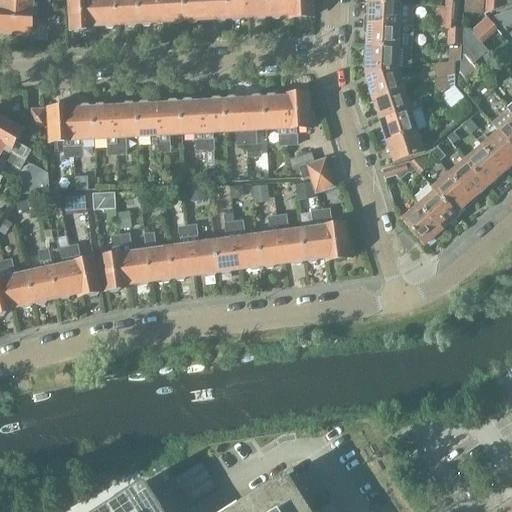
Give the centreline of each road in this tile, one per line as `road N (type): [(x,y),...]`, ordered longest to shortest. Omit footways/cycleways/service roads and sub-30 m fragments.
road 1 (residential): [(0,363),(401,292)]
road 2 (residential): [(0,63),(326,61)]
road 3 (residential): [(326,61),(401,292)]
road 4 (residential): [(401,292),(446,271),(511,217)]
